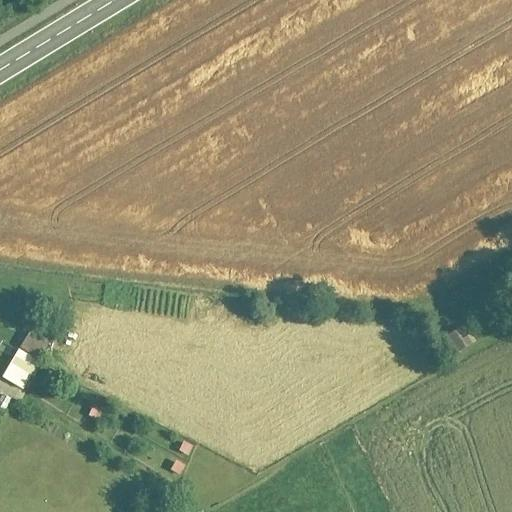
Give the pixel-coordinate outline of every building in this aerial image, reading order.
[(53,335),(33,326),(21,352),(41,361),(53,335)] [(443,340),(453,360),(480,346),(470,326),(443,340)] [(53,343),(46,357),(68,368),(75,355),(53,343)] [(16,357),(1,383),(21,395),(36,369),(16,357)] [(43,379),(39,386),(49,392),(53,385),(43,379)] [(94,409),(88,418),(97,424),(103,415),(94,409)] [(183,446),(179,455),(189,460),(194,451),(183,446)] [(175,466),(170,475),(180,481),(185,471),(175,466)]
